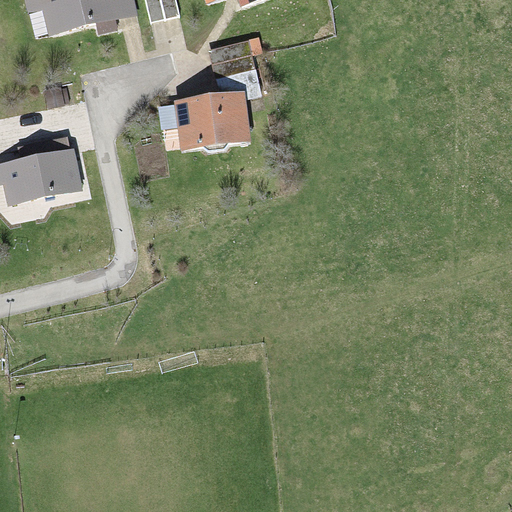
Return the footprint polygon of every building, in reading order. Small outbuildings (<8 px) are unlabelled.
[(126,0),(30,0),(25,1),(29,19),(40,16),(47,47),(133,27),(126,0)] [(143,0),(149,28),(176,22),(170,0),(143,0)] [(222,0),(224,3),(234,0),(236,0),(241,15),(292,0),(222,0)] [(242,47),(205,57),(219,107),(175,111),(179,155),(245,149),(241,116),(259,111),(242,47)] [(63,93),(41,94),(42,108),(64,107),(63,93)] [(71,159),(0,173),(0,200),(5,200),(7,210),(78,195),(71,159)]
